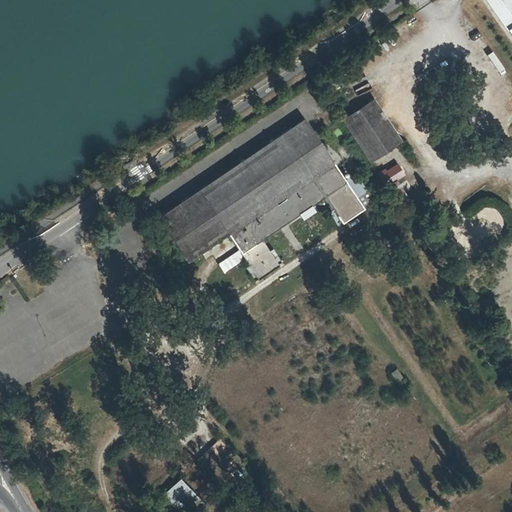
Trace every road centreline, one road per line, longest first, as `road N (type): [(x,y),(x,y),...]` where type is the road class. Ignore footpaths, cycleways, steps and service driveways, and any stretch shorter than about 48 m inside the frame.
road 1 (unclassified): [(395,0),(0,267)]
road 2 (track): [(338,233),(158,354),(100,267)]
road 3 (track): [(158,354),(294,511)]
road 4 (track): [(173,375),(107,445),(104,489),(115,511)]
